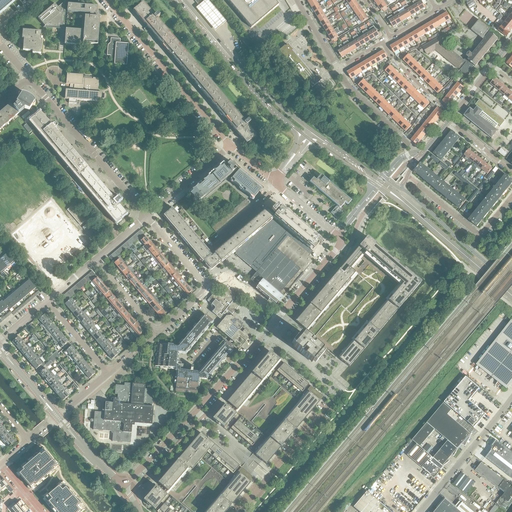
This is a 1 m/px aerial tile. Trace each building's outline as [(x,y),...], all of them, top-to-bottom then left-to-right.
[(0,0),(0,14),(9,6),(13,3),(16,0),(0,0)] [(216,31),(226,22),(207,0),(204,0),(199,5),(196,8),(216,31)] [(227,0),(251,28),(278,5),(274,0),(227,0)] [(419,3),(417,0),(416,0),(415,1),(421,11),(426,8),(422,1),(419,3)] [(472,0),(467,0),(465,1),(470,9),(476,6),(472,0)] [(100,22),(100,18),(100,17),(96,17),(97,14),(98,14),(99,10),(97,9),(97,6),(68,4),(68,6),(65,6),(65,1),(58,7),(55,4),(38,18),(45,26),(43,28),(63,29),(63,28),(62,36),(65,36),(65,44),(81,46),(82,44),(98,45),(100,22)] [(356,1),(349,5),(351,7),(348,9),(349,11),(350,11),(359,5),(356,1)] [(387,1),(379,7),(378,7),(379,9),(380,8),(381,11),(383,10),(386,7),(390,5),(387,1)] [(421,11),(415,1),(413,2),(415,5),(412,7),(416,13),(421,11)] [(133,11),(134,11),(136,14),(139,17),(138,17),(139,18),(139,17),(141,20),(144,23),(144,24),(147,26),(147,27),(149,30),(150,30),(152,33),(155,36),(154,36),(155,36),(157,39),(160,42),(160,43),(160,42),(163,45),(165,49),(166,49),(168,52),(171,55),(171,56),(171,55),(174,58),(176,61),(176,62),(179,65),(182,68),(181,68),(182,68),(184,71),(187,74),(190,77),(192,80),(192,81),(193,81),(195,84),(198,87),(197,87),(198,87),(201,90),(203,93),(206,96),(208,99),(208,100),(209,99),(211,102),(214,106),(217,109),(219,112),(219,113),(220,112),(222,115),(225,118),(224,119),(225,119),(227,122),(230,125),(233,128),(235,131),(241,137),(240,137),(240,138),(241,137),(243,140),(246,144),(256,135),(247,125),(250,123),(248,120),(245,123),(243,121),(157,19),(160,16),(157,14),(155,16),(143,2),(137,8),(133,11)] [(319,4),(312,8),(315,13),(325,7),(323,5),(320,6),(319,4)] [(362,9),(359,5),(350,11),(351,14),(354,11),(356,14),(362,9)] [(408,5),(405,6),(411,16),(416,13),(412,7),(410,8),(408,5)] [(411,16),(405,6),(403,8),(405,11),(403,13),(407,19),(411,16)] [(326,9),(325,7),(315,13),(318,17),(324,13),(323,11),(326,9)] [(356,20),(365,14),(362,9),(356,14),(357,16),(354,18),(356,20)] [(324,13),(318,17),(321,22),(327,18),(326,15),(329,14),(328,12),(327,11),(324,13)] [(407,19),(403,13),(400,14),(398,11),(396,12),(402,22),(407,19)] [(402,22),(396,12),(394,13),(396,17),(393,18),(397,25),(402,22)] [(447,12),(442,16),(446,22),(451,19),(447,12)] [(362,23),(368,19),(365,14),(356,20),(357,22),(360,20),(362,23)] [(398,25),(397,25),(393,18),(392,15),(388,18),(393,27),(396,25),(396,26),(398,25)] [(442,16),(437,19),(441,25),(446,22),(442,16)] [(327,18),(321,22),(323,27),(333,21),(332,19),(329,20),(327,18)] [(437,19),(432,22),(435,28),(441,25),(437,19)] [(475,66),(497,40),(498,39),(490,33),(488,31),(490,29),(479,20),(471,30),(484,40),(472,55),(470,52),(469,53),(467,54),(467,56),(468,56),(464,61),(444,45),(444,44),(441,39),(457,30),(456,28),(440,37),(440,36),(427,44),(425,45),(422,47),(419,49),(421,53),(425,51),(427,55),(436,50),(458,68),(459,68),(461,70),(457,73),(461,76),(462,76),(461,76),(462,75),(463,75),(463,76),(464,76),(465,76),(466,75),(467,75),(468,75),(467,76),(468,76),(473,70),(472,70),(471,69),(474,65),(475,66)] [(333,21),(323,27),(326,31),(333,27),(331,25),(334,23),(333,21)] [(435,28),(432,22),(426,25),(430,31),(435,28)] [(511,27),(504,22),(501,26),(510,33),(510,32),(511,29),(511,27)] [(430,31),(426,25),(421,28),(425,34),(430,31)] [(501,26),(498,30),(507,37),(510,33),(501,26)] [(333,27),(326,31),(329,36),(339,31),(337,28),(334,30),(333,27)] [(371,32),(375,38),(376,38),(377,38),(377,37),(379,35),(374,27),(370,29),(371,32)] [(425,34),(421,28),(416,31),(420,37),(425,34)] [(41,32),(38,32),(23,30),(22,32),(22,43),(23,43),(23,51),(33,51),(32,53),(41,54),(42,40),(41,40),(41,32)] [(375,38),(371,32),(369,33),(367,30),(365,31),(371,41),(375,38)] [(339,31),(329,36),(332,41),(333,40),(337,38),(338,37),(337,34),(340,32),(339,31)] [(371,41),(365,31),(362,32),(364,35),(362,37),(366,43),(371,41)] [(420,37),(416,31),(411,34),(415,41),(420,37)] [(415,41),(411,34),(406,37),(410,44),(415,41)] [(366,43),(362,37),(359,38),(357,35),(355,36),(361,46),(366,43)] [(361,46),(355,36),(353,38),(355,41),(352,42),(356,49),(361,46)] [(410,44),(406,37),(401,40),(405,47),(410,44)] [(120,43),(120,39),(111,38),(110,45),(108,45),(107,55),(110,55),(110,60),(114,60),(114,62),(114,64),(131,66),(132,55),(127,55),(128,44),(122,43),(120,43)] [(401,40),(395,43),(399,50),(405,47),(401,40)] [(356,49),(352,42),(350,44),(348,41),(346,42),(352,52),(356,49)] [(352,52),(346,42),(344,43),(345,46),(343,48),(347,55),(352,52)] [(399,50),(395,43),(390,46),(394,53),(399,50)] [(316,74),(313,76),(292,51),(292,50),(287,45),(285,46),(284,46),(279,51),(304,81),(306,79),(307,81),(307,82),(312,88),(321,80),(318,76),(319,75),(318,74),(317,75),(316,74)] [(347,55),(343,48),(341,45),(339,46),(341,49),(338,51),(342,58),(347,55)] [(383,50),(378,54),(382,60),(387,57),(383,50)] [(378,54),(373,57),(377,63),(382,60),(378,54)] [(407,64),(413,59),(408,54),(403,60),(407,64)] [(373,57),(368,60),(372,66),(377,63),(373,57)] [(417,63),(413,59),(407,64),(412,68),(417,63)] [(372,66),(368,60),(363,63),(367,69),(372,66)] [(363,63),(357,66),(361,73),(367,69),(363,63)] [(421,67),(417,63),(412,68),(416,73),(421,67)] [(389,75),(395,70),(390,65),(385,71),(389,75)] [(357,66),(352,69),(356,76),(361,73),(357,66)] [(426,71),(421,67),(416,73),(420,77),(426,71)] [(356,76),(352,69),(347,72),(351,79),(356,76)] [(395,70),(389,75),(394,79),(399,74),(395,70)] [(426,71),(420,77),(425,81),(430,75),(426,71)] [(98,89),(99,78),(93,78),(87,77),(83,77),(83,75),(67,73),(66,84),(70,84),(70,88),(69,90),(69,99),(68,103),(77,104),(77,100),(101,102),(101,99),(102,92),(98,92),(98,90),(98,89)] [(403,78),(399,74),(394,79),(398,84),(403,78)] [(434,80),(430,75),(425,81),(429,85),(434,80)] [(403,78),(398,84),(402,88),(408,82),(403,78)] [(495,87),(499,82),(494,78),(490,83),(495,87)] [(363,89),(368,84),(364,80),(358,85),(363,89)] [(434,80),(429,85),(433,89),(439,84),(434,80)] [(412,86),(408,82),(402,88),(407,92),(412,86)] [(458,90),(460,92),(464,87),(458,82),(454,87),(458,90)] [(504,86),(499,82),(495,87),(499,91),(504,86)] [(372,88),(368,84),(363,89),(367,94),(372,88)] [(443,88),(439,84),(433,89),(438,94),(443,88)] [(412,86),(407,92),(411,96),(416,91),(412,86)] [(509,90),(504,86),(499,91),(504,95),(509,90)] [(454,87),(450,92),(456,97),(460,92),(458,90),(454,87)] [(376,92),(372,88),(367,94),(371,98),(376,92)] [(421,95),(416,91),(411,96),(415,100),(421,95)] [(376,92),(371,98),(375,102),(381,96),(376,92)] [(450,92),(446,96),(452,101),(456,97),(450,92)] [(17,109),(15,106),(13,107),(18,114),(24,109),(29,110),(35,117),(38,114),(32,106),(33,106),(34,106),(35,105),(35,104),(35,103),(35,102),(35,101),(34,101),(33,100),(32,99),(32,98),(31,97),(30,97),(29,96),(28,95),(27,95),(26,95),(25,94),(24,94),(23,94),(22,94),(21,93),(21,94),(20,94),(19,94),(19,95),(18,95),(18,96),(18,97),(19,97),(19,98),(16,103),(18,104),(20,106),(17,109)] [(425,99),(421,95),(415,100),(420,105),(425,99)] [(381,96),(375,102),(380,106),(385,100),(381,96)] [(452,101),(446,96),(443,101),(449,106),(452,101)] [(429,103),(425,99),(420,105),(424,109),(429,103)] [(385,100),(380,106),(384,110),(389,104),(385,100)] [(466,113),(464,116),(492,138),(498,131),(495,128),(498,125),(500,127),(505,121),(479,100),(475,106),(477,108),(474,111),(470,108),(469,110),(467,113),(466,113)] [(0,129),(6,125),(6,124),(12,119),(12,120),(12,119),(18,114),(13,107),(15,106),(12,104),(12,103),(12,104),(11,103),(10,102),(9,103),(9,104),(9,105),(0,112),(0,129)] [(393,109),(389,104),(384,110),(388,114),(393,109)] [(438,107),(434,112),(440,117),(444,112),(438,107)] [(393,109),(388,114),(392,118),(398,113),(393,109)] [(115,201),(56,131),(40,112),(38,114),(35,117),(30,121),(116,222),(126,214),(126,213),(125,214),(116,204),(117,203),(118,203),(120,201),(118,198),(115,201)] [(434,112),(430,117),(436,122),(440,117),(434,112)] [(402,117),(398,113),(392,118),(397,122),(402,117)] [(402,117),(397,122),(401,126),(406,121),(402,117)] [(436,122),(430,117),(426,122),(432,126),(436,122)] [(411,126),(406,121),(401,126),(406,131),(411,126)] [(432,126),(426,122),(422,126),(428,131),(432,126)] [(422,126),(419,131),(425,136),(428,131),(422,126)] [(419,131),(415,136),(421,140),(425,136),(419,131)] [(444,140),(443,142),(450,148),(453,145),(453,146),(458,141),(457,140),(459,137),(460,138),(452,131),(450,133),(451,134),(450,135),(446,139),(445,140),(444,140)] [(421,140),(415,136),(411,140),(417,145),(421,140)] [(435,151),(433,153),(442,160),(441,159),(443,156),(444,157),(449,152),(448,151),(450,148),(443,142),(441,144),(441,145),(441,146),(437,151),(436,152),(435,151)] [(469,149),(464,155),(466,156),(464,158),(466,160),(467,161),(469,159),(473,153),(469,149)] [(473,153),(469,159),(474,163),(478,157),(473,153)] [(475,164),(473,165),(477,168),(483,161),(478,157),(474,163),(475,164)] [(263,190),(231,163),(229,161),(230,162),(225,167),(224,166),(223,166),(224,165),(224,164),(223,164),(222,164),(222,165),(221,166),(220,166),(220,167),(219,168),(219,169),(218,169),(218,170),(217,170),(216,171),(214,172),(213,172),(212,173),(211,173),(211,174),(210,175),(209,175),(209,176),(208,177),(208,178),(207,178),(207,179),(206,180),(205,180),(204,181),(203,181),(202,181),(201,182),(201,183),(200,183),(199,184),(198,185),(197,186),(197,187),(196,188),(195,189),(194,189),(193,190),(192,190),(191,191),(190,191),(189,192),(189,193),(190,193),(190,194),(190,193),(190,194),(194,198),(192,200),(195,204),(196,203),(197,204),(229,177),(232,180),(231,180),(230,180),(230,181),(231,182),(232,182),(233,183),(235,184),(236,184),(236,185),(237,185),(238,186),(239,188),(240,189),(241,190),(242,191),(243,192),(244,192),(246,193),(247,194),(248,194),(249,195),(249,196),(250,197),(250,198),(251,198),(251,199),(252,199),(252,200),(253,200),(254,200),(254,199),(253,199),(254,198),(254,199),(257,195),(258,194),(260,195),(263,192),(262,191),(263,190)] [(483,161),(477,168),(480,170),(481,169),(483,170),(487,165),(483,161)] [(421,163),(414,172),(416,174),(417,173),(418,174),(423,177),(424,178),(423,179),(425,181),(431,173),(429,171),(429,170),(424,166),(423,167),(420,164),(421,163)] [(487,165),(483,170),(484,171),(488,174),(492,169),(487,165)] [(431,173),(425,181),(428,183),(428,182),(429,183),(434,187),(435,187),(435,188),(434,188),(437,190),(443,182),(440,180),(440,179),(435,175),(435,176),(431,173)] [(320,175),(319,176),(318,177),(316,180),(313,177),(309,182),(337,205),(336,207),(336,206),(330,213),(339,220),(344,214),(342,211),(346,206),(344,204),(345,202),(347,205),(351,201),(321,174),(320,175)] [(499,184),(497,187),(505,193),(506,191),(506,190),(507,189),(510,184),(511,183),(511,184),(511,183),(511,179),(506,175),(505,175),(506,175),(504,178),(503,178),(499,183),(499,184)] [(443,182),(437,190),(439,192),(440,191),(441,192),(445,196),(446,197),(448,199),(454,192),(451,189),(452,188),(447,184),(446,185),(443,182)] [(490,195),(488,198),(495,204),(497,202),(497,201),(497,200),(501,196),(502,195),(503,195),(505,193),(497,187),(494,190),(494,189),(490,194),(490,195)] [(454,192),(448,199),(450,201),(451,200),(452,201),(456,205),(458,206),(457,207),(459,209),(466,200),(465,201),(462,198),(463,198),(458,193),(457,194),(454,192)] [(481,206),(479,209),(486,215),(488,213),(487,212),(488,211),(492,207),(493,206),(494,206),(495,204),(488,198),(485,201),(485,200),(480,206),(481,206)] [(171,209),(163,216),(203,262),(204,261),(205,263),(206,264),(207,265),(209,268),(210,269),(214,266),(217,264),(218,263),(218,262),(220,261),(221,262),(222,261),(224,259),(227,257),(228,256),(229,255),(229,254),(230,254),(231,253),(232,252),(233,251),(234,252),(235,253),(239,256),(240,254),(240,253),(278,220),(313,250),(318,245),(320,243),(321,242),(322,240),(321,239),(283,206),(280,209),(276,206),(277,206),(275,204),(274,204),(271,202),(265,206),(265,207),(263,209),(261,206),(227,235),(228,237),(225,239),(224,237),(221,239),(213,246),(213,247),(216,251),(214,253),(215,254),(212,256),(171,209)] [(75,204),(67,210),(80,225),(88,219),(75,204)] [(469,220),(477,227),(479,224),(478,224),(479,223),(483,218),(484,217),(484,218),(486,215),(479,209),(476,212),(475,212),(471,217),(472,217),(470,220),(469,220)] [(278,220),(240,253),(241,254),(244,256),(245,258),(248,260),(251,263),(253,264),(253,263),(254,264),(255,265),(256,266),(257,267),(258,268),(259,269),(257,271),(256,272),(256,273),(253,276),(253,277),(250,280),(253,282),(256,284),(257,286),(263,279),(280,293),(282,295),(283,295),(284,296),(284,295),(285,294),(286,292),(287,291),(289,290),(291,288),(292,286),(293,285),(294,283),(295,283),(295,282),(303,273),(304,272),(314,260),(309,256),(310,255),(313,250),(278,220)] [(87,224),(82,228),(94,241),(98,238),(94,233),(95,233),(97,231),(89,222),(87,224)] [(143,238),(142,236),(140,238),(139,239),(140,240),(140,241),(144,245),(149,241),(146,236),(143,238)] [(296,321),(295,321),(306,330),(307,330),(306,330),(307,329),(354,273),(355,273),(355,272),(350,268),(355,263),(357,260),(360,257),(362,254),(364,255),(366,257),(368,254),(370,256),(399,281),(403,284),(398,290),(395,293),(363,330),(361,333),(340,358),(340,357),(339,358),(344,362),(345,363),(348,366),(349,367),(421,282),(374,242),(372,240),(367,237),(364,240),(361,244),(359,246),(352,254),(345,263),(342,266),(341,267),(338,271),(336,273),(331,279),(329,281),(325,286),(325,287),(323,289),(322,290),(320,292),(320,293),(318,294),(317,296),(315,298),(313,300),(312,302),(310,303),(310,304),(308,306),(307,307),(305,310),(304,311),(303,312),(302,313),(301,315),(300,315),(299,317),(297,319),(296,321)] [(149,241),(144,245),(142,247),(146,251),(153,245),(149,241)] [(157,250),(153,245),(146,251),(150,256),(157,250)] [(161,255),(157,250),(150,256),(154,261),(161,255)] [(7,253),(3,256),(11,265),(14,262),(7,253)] [(165,259),(161,255),(154,261),(158,265),(165,259)] [(3,256),(0,258),(0,259),(7,268),(11,265),(3,256)] [(117,258),(116,258),(117,260),(114,263),(118,268),(125,262),(119,256),(117,258)] [(169,263),(165,259),(158,265),(162,269),(169,263)] [(126,261),(125,262),(118,268),(122,272),(128,266),(126,264),(128,263),(126,261)] [(173,268),(169,263),(162,269),(166,274),(167,273),(173,268)] [(128,266),(122,272),(126,277),(132,271),(133,270),(131,268),(130,269),(128,266)] [(173,268),(167,273),(171,277),(176,272),(173,268)] [(136,276),(132,271),(126,277),(129,281),(136,276)] [(176,272),(171,277),(169,279),(173,283),(180,277),(176,272)] [(136,276),(129,281),(133,286),(141,279),(137,275),(136,276)] [(97,277),(96,276),(93,278),(91,280),(90,281),(91,283),(92,282),(96,286),(101,282),(98,279),(95,281),(94,280),(97,277)] [(180,277),(173,283),(177,288),(179,286),(184,282),(180,277)] [(28,279),(25,281),(32,290),(36,288),(28,279)] [(141,279),(133,286),(137,290),(145,284),(141,279)] [(256,287),(256,288),(259,290),(263,293),(266,296),(269,299),(272,301),(275,303),(275,304),(276,304),(276,303),(278,301),(279,302),(280,301),(283,297),(283,296),(284,296),(283,295),(282,295),(280,293),(263,279),(257,286),(256,287)] [(32,290),(25,281),(21,284),(29,293),(32,290)] [(98,292),(105,286),(101,282),(96,286),(94,288),(98,292)] [(184,282),(179,286),(181,289),(179,290),(181,292),(188,286),(184,282)] [(29,293),(21,284),(18,287),(26,296),(29,293)] [(145,284),(137,290),(141,295),(148,289),(145,284)] [(104,295),(109,291),(105,286),(98,292),(102,297),(104,295)] [(188,286),(181,292),(185,297),(190,293),(192,291),(188,286)] [(18,287),(15,290),(22,299),(26,296),(18,287)] [(226,287),(225,289),(219,296),(214,292),(207,301),(211,304),(212,312),(220,319),(228,311),(232,314),(239,306),(235,302),(235,301),(236,301),(236,300),(235,299),(235,297),(236,297),(235,295),(234,295),(234,294),(226,287)] [(148,289),(141,295),(145,299),(152,293),(148,289)] [(15,290),(12,293),(19,302),(22,299),(15,290)] [(107,300),(112,295),(109,291),(104,295),(107,300)] [(12,293),(8,295),(16,304),(19,302),(12,293)] [(156,298),(152,293),(145,299),(149,304),(156,298)] [(16,304),(8,295),(5,298),(13,307),(16,304)] [(116,300),(112,295),(107,300),(111,304),(116,300)] [(0,299),(8,308),(9,310),(13,307),(5,298),(2,301),(0,299)] [(160,302),(156,298),(149,304),(153,309),(160,302)] [(69,309),(75,304),(74,303),(76,302),(74,300),(73,301),(71,299),(65,304),(69,309)] [(114,310),(120,304),(116,300),(111,304),(112,305),(111,306),(112,307),(112,308),(114,310)] [(164,307),(160,302),(153,309),(156,313),(162,309),(164,307)] [(79,308),(75,304),(69,309),(73,313),(79,308)] [(116,315),(124,309),(120,304),(114,310),(113,311),(116,315)] [(79,308),(73,313),(76,317),(82,312),(79,308)] [(123,318),(128,314),(124,309),(116,315),(120,320),(123,318)] [(162,309),(156,313),(160,318),(166,313),(162,309)] [(82,312),(76,317),(80,322),(86,317),(88,316),(85,313),(87,312),(85,310),(82,312)] [(42,324),(48,319),(44,314),(38,319),(42,324)] [(127,322),(132,318),(128,314),(123,318),(127,322)] [(156,357),(155,366),(175,368),(175,371),(177,371),(175,391),(185,393),(187,393),(197,394),(199,379),(207,380),(224,359),(226,357),(227,356),(228,354),(229,353),(234,348),(228,343),(226,341),(219,350),(218,351),(217,353),(199,373),(191,372),(187,372),(182,371),(182,370),(182,365),(179,365),(178,365),(177,365),(176,364),(177,359),(177,356),(178,352),(185,353),(198,338),(213,321),(205,315),(178,346),(157,344),(156,354),(156,357)] [(218,326),(216,327),(224,334),(236,320),(235,320),(235,319),(234,319),(235,318),(235,317),(234,316),(233,316),(232,317),(231,316),(230,315),(230,316),(226,316),(218,326)] [(90,322),(86,317),(80,322),(84,327),(90,322)] [(136,323),(132,318),(127,322),(131,327),(136,323)] [(48,319),(42,324),(40,326),(41,328),(43,327),(45,330),(53,324),(48,319)] [(92,320),(90,322),(84,327),(88,331),(94,326),(96,325),(92,320)] [(236,320),(224,334),(231,339),(242,327),(243,326),(236,320)] [(511,322),(489,350),(511,368),(511,322)] [(132,333),(140,327),(136,323),(131,327),(129,329),(132,333)] [(53,324),(45,330),(47,332),(46,334),(47,336),(56,328),(53,324)] [(94,326),(88,331),(92,336),(98,331),(94,326)] [(136,338),(144,332),(140,327),(132,333),(136,338)] [(228,342),(228,343),(234,348),(237,350),(237,351),(251,335),(249,333),(242,327),(231,339),(231,340),(232,340),(229,343),(228,342)] [(60,333),(56,328),(47,336),(49,337),(50,336),(53,339),(60,333)] [(300,333),(292,343),(294,345),(293,346),(295,348),(297,350),(298,351),(299,351),(301,353),(304,356),(307,358),(311,361),(312,362),(313,361),(315,363),(319,359),(321,356),(324,353),(322,351),(323,350),(312,340),(314,337),(315,337),(314,337),(307,331),(307,330),(306,330),(303,335),(300,333)] [(98,331),(92,336),(96,341),(102,335),(98,331)] [(60,333),(53,339),(55,342),(54,343),(55,345),(64,337),(60,333)] [(102,335),(96,341),(100,345),(106,340),(102,335)] [(16,346),(22,341),(18,336),(12,342),(16,346)] [(64,337),(55,345),(57,347),(58,346),(60,348),(68,342),(64,337)] [(108,339),(106,340),(100,345),(104,350),(111,343),(108,339)] [(22,341),(16,346),(20,351),(26,346),(22,341)] [(29,343),(26,346),(20,351),(24,356),(33,348),(29,343)] [(115,348),(111,343),(104,350),(108,354),(115,348)] [(69,356),(75,351),(71,346),(65,351),(69,356)] [(33,348),(24,356),(28,360),(35,354),(33,351),(34,350),(33,348)] [(119,352),(115,348),(108,354),(112,359),(119,352)] [(511,380),(511,368),(489,350),(478,365),(507,387),(511,380)] [(79,355),(75,351),(69,356),(73,360),(79,355)] [(270,351),(244,382),(227,401),(237,410),(273,368),(277,371),(284,363),(281,361),(280,362),(278,360),(279,359),(270,351)] [(35,354),(28,360),(32,365),(40,357),(39,355),(37,356),(35,354)] [(83,359),(79,355),(73,360),(77,365),(83,359)] [(42,356),(40,357),(32,365),(36,369),(46,361),(42,356)] [(53,358),(49,361),(42,367),(44,369),(39,373),(43,378),(51,371),(47,367),(53,363),(52,363),(55,360),(53,358)] [(83,359),(77,365),(74,367),(76,369),(77,368),(80,371),(81,369),(87,364),(83,359)] [(281,374),(288,367),(284,363),(277,371),(281,374)] [(91,369),(87,364),(81,369),(85,374),(91,369)] [(285,378),(292,370),(288,367),(281,374),(285,378)] [(91,369),(85,374),(89,379),(95,373),(91,369)] [(289,382),(296,374),(292,370),(285,378),(289,382)] [(51,371),(43,378),(47,382),(54,376),(51,371)] [(294,385),(300,377),(296,374),(289,382),(294,385)] [(57,379),(54,376),(47,382),(51,387),(57,382),(60,380),(58,378),(57,379)] [(298,389),(305,381),(300,377),(294,385),(298,389)] [(479,388),(467,378),(466,377),(444,402),(474,427),(474,428),(485,414),(469,400),(479,388)] [(302,392),(309,384),(305,381),(298,389),(302,392)] [(61,386),(57,382),(51,387),(54,391),(61,386)] [(145,385),(124,383),(124,386),(116,385),(115,394),(118,394),(117,398),(112,398),(111,398),(111,399),(111,400),(112,401),(113,401),(113,403),(105,402),(105,410),(102,412),(94,411),(94,419),(92,419),(91,419),(90,419),(90,420),(90,421),(90,422),(91,422),(94,422),(93,430),(111,431),(113,434),(112,441),(130,443),(132,425),(134,423),(152,424),(153,406),(152,406),(154,390),(145,389),(145,385)] [(61,386),(54,391),(59,396),(67,389),(66,387),(64,388),(62,385),(61,386)] [(310,386),(307,390),(309,392),(280,426),(281,427),(278,430),(277,429),(256,454),(255,455),(262,461),(266,464),(320,401),(323,397),(310,386)] [(188,495),(182,503),(192,511),(206,511),(243,469),(250,475),(252,473),(255,473),(253,471),(251,469),(248,467),(254,460),(257,463),(261,466),(260,463),(261,462),(262,461),(255,455),(256,454),(277,429),(278,430),(281,427),(280,426),(309,392),(307,390),(298,401),(281,387),(275,393),(273,396),(265,405),(258,414),(251,422),(268,436),(257,449),(256,450),(253,453),(252,454),(249,458),(246,462),(242,466),(241,467),(236,473),(235,475),(228,483),(211,468),(204,478),(201,480),(196,486),(188,495)] [(69,391),(67,389),(59,396),(62,401),(66,398),(70,395),(68,392),(69,391)] [(444,403),(427,423),(435,430),(448,415),(452,410),(444,403)] [(226,430),(239,416),(225,404),(212,419),(226,430)] [(442,436),(455,421),(448,415),(435,430),(442,436)] [(235,432),(242,424),(238,420),(231,428),(235,432)] [(450,442),(463,427),(455,421),(442,436),(443,436),(448,441),(450,442)] [(239,435),(246,428),(242,424),(235,432),(239,435)] [(472,434),(467,431),(463,427),(450,442),(458,449),(461,444),(465,446),(472,434)] [(244,439),(250,431),(246,428),(239,435),(244,439)] [(8,434),(5,430),(0,434),(0,439),(1,440),(8,434)] [(429,437),(421,430),(412,440),(417,444),(420,447),(429,437)] [(248,443),(254,435),(250,431),(244,439),(248,443)] [(208,452),(214,444),(201,433),(158,483),(168,491),(171,487),(174,490),(207,452),(208,452)] [(8,434),(1,440),(0,440),(0,441),(3,445),(12,437),(8,434)] [(259,438),(254,435),(248,443),(252,446),(259,438)] [(12,437),(3,445),(1,447),(2,449),(4,447),(5,445),(7,448),(15,441),(12,437)] [(511,452),(499,442),(498,441),(496,440),(491,446),(492,449),(491,450),(485,457),(511,478),(511,452)] [(454,456),(458,449),(450,442),(448,441),(446,443),(442,447),(452,455),(454,456)] [(212,456),(219,448),(214,444),(208,452),(212,456)] [(444,467),(443,466),(433,458),(420,447),(417,444),(407,456),(434,478),(444,467)] [(216,459),(223,452),(219,448),(212,456),(216,459)] [(30,462),(17,472),(31,489),(34,487),(34,486),(36,488),(37,490),(43,496),(44,498),(52,507),(55,510),(55,511),(86,511),(85,510),(84,508),(62,483),(61,481),(52,471),(58,466),(44,450),(33,459),(30,462)] [(449,459),(439,451),(433,458),(443,466),(450,461),(449,459)] [(220,463),(227,455),(223,452),(216,459),(220,463)] [(224,467),(231,459),(227,455),(220,463),(224,467)] [(229,470),(235,462),(231,459),(224,467),(229,470)] [(233,474),(240,466),(235,462),(229,470),(233,474)] [(475,470),(490,481),(496,474),(482,462),(475,470)] [(225,511),(254,478),(250,475),(243,469),(206,511),(225,511)] [(498,488),(504,480),(496,474),(490,481),(498,488)] [(470,480),(466,476),(459,484),(463,488),(470,480)] [(0,489),(1,491),(8,485),(5,481),(4,480),(2,482),(1,481),(0,479),(0,489)] [(511,485),(504,480),(498,488),(505,493),(502,497),(508,502),(511,497),(511,485)] [(169,496),(156,485),(143,500),(156,511),(169,496)] [(372,511),(377,507),(380,503),(366,492),(354,507),(359,511),(372,511)] [(461,511),(446,499),(434,511),(461,511)] [(14,502),(9,506),(13,511),(16,511),(24,506),(20,501),(16,504),(14,502)]
